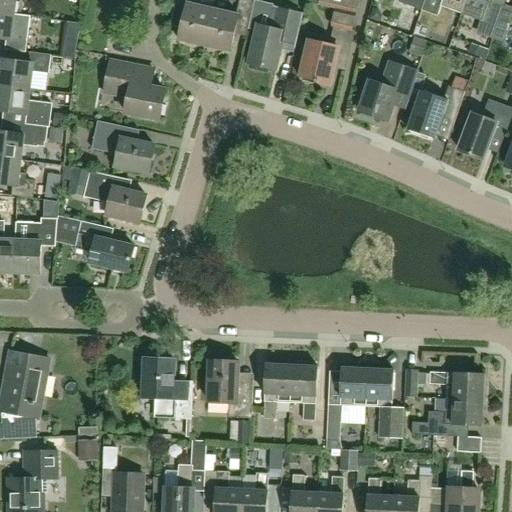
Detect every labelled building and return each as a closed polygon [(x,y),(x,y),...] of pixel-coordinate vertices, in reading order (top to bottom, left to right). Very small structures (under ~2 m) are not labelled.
[(0,0),(0,12),(17,15),(18,0),(0,0)] [(207,47),(215,9),(192,3),(192,0),(177,0),(175,10),(187,13),(183,28),(181,41),(207,47)] [(241,0),(238,14),(215,9),(207,47),(232,52),(236,33),(240,18),(251,21),(256,0),(241,0)] [(348,61),(356,31),(353,31),(360,0),(320,0),(319,6),(335,10),(331,25),(335,26),(331,46),(310,41),(301,78),(331,85),(335,70),(338,58),(348,61)] [(402,0),(401,4),(423,11),(427,0),(402,0)] [(427,0),(423,11),(439,16),(444,0),(427,0)] [(476,0),(492,5),(481,36),(493,40),(505,5),(494,1),(494,0),(476,0)] [(511,6),(510,6),(505,5),(493,40),(504,44),(511,22),(511,6)] [(290,45),(295,47),(296,44),(297,44),(304,14),(281,9),(281,7),(275,6),(270,28),(260,25),(250,64),(252,64),(251,68),(269,72),(270,68),(278,70),(284,44),(290,45)] [(17,15),(0,12),(0,39),(6,40),(6,45),(5,50),(26,53),(30,17),(17,15)] [(0,77),(0,83),(31,88),(33,70),(50,72),(52,55),(32,53),(31,57),(31,62),(2,58),(0,77)] [(156,68),(127,62),(112,59),(106,91),(130,96),(127,112),(162,118),(167,90),(153,87),(156,68)] [(405,111),(416,75),(417,72),(388,63),(380,85),(371,82),(361,112),(389,122),(394,107),(399,109),(405,111)] [(455,80),(452,88),(448,87),(444,99),(421,92),(408,131),(434,139),(435,137),(439,126),(445,128),(453,130),(465,93),(462,91),(465,83),(455,80)] [(53,104),(29,101),(31,88),(0,83),(0,109),(24,113),(23,118),(22,123),(43,126),(43,127),(48,127),(48,128),(50,128),(53,104)] [(484,159),(488,150),(495,129),(501,131),(507,133),(511,119),(511,109),(489,101),(484,118),(473,114),(460,151),(484,159)] [(155,145),(138,141),(139,137),(140,131),(98,121),(92,149),(120,155),(118,165),(150,172),(155,145)] [(43,127),(43,126),(22,123),(22,128),(21,133),(0,130),(0,157),(22,160),(24,145),(45,147),(45,143),(46,143),(48,128),(48,127),(43,127)] [(26,174),(20,173),(22,160),(0,157),(0,182),(13,184),(12,191),(12,196),(33,199),(36,181),(25,180),(26,174)] [(147,195),(130,191),(131,186),(132,181),(91,172),(89,183),(85,196),(111,202),(108,214),(141,222),(147,195)] [(16,223),(16,239),(15,274),(40,275),(41,247),(56,247),(58,219),(42,219),(42,224),(16,223)] [(91,263),(129,273),(135,247),(104,239),(105,234),(107,227),(83,221),(77,250),(93,254),(91,263)] [(0,273),(15,274),(16,239),(2,239),(3,224),(0,224),(0,273)] [(4,412),(4,424),(5,434),(5,439),(36,438),(35,418),(39,419),(51,361),(12,353),(0,412),(4,412)] [(191,420),(190,420),(192,384),(183,383),(173,383),(174,360),(146,358),(144,397),(156,397),(155,417),(187,419),(186,438),(191,438),(191,420)] [(237,392),(238,374),(239,364),(210,362),(208,401),(230,402),(229,416),(252,418),(253,393),(245,393),(237,392)] [(291,403),(294,366),(268,364),(265,418),(275,419),(276,402),(291,403)] [(294,366),(291,403),(304,404),(303,420),(316,421),(319,368),(294,366)] [(342,448),(340,440),(341,421),(353,422),(354,406),(367,407),(369,369),(343,368),(341,406),(335,405),(329,405),(327,439),(327,450),(342,450),(342,448)] [(398,408),(392,408),(395,371),(369,369),(367,407),(381,408),(380,424),(378,438),(403,439),(405,409),(398,408)] [(418,398),(419,384),(426,385),(426,374),(419,373),(420,371),(413,371),(407,370),(405,397),(418,398)] [(445,399),(483,401),(485,375),(431,372),(430,384),(446,385),(445,399)] [(482,426),(483,401),(445,399),(444,412),(429,411),(428,423),(412,423),(411,435),(444,437),(459,437),(469,438),(469,432),(470,426),(482,426)] [(70,452),(91,452),(91,431),(71,431),(70,452)] [(482,439),(469,438),(459,437),(458,451),(481,453),(481,446),(482,439)] [(192,489),(193,471),(200,471),(204,471),(205,442),(192,441),(191,466),(179,466),(178,488),(165,487),(163,511),(194,511),(195,489),(192,489)] [(43,511),(43,494),(48,494),(48,481),(60,481),(59,451),(25,451),(25,460),(25,479),(10,479),(10,510),(15,510),(14,511),(43,511)] [(340,471),(358,472),(359,451),(341,451),(340,471)] [(113,511),(142,511),(143,475),(117,474),(117,468),(103,468),(103,497),(110,497),(114,497),(113,511)] [(241,511),(242,490),(229,490),(230,473),(205,471),(205,478),(211,479),(216,479),(214,511),(241,511)] [(477,511),(479,490),(472,490),(473,472),(461,471),(460,489),(449,488),(446,511),(477,511)] [(242,490),(241,511),(267,511),(269,475),(256,474),(255,491),(242,490)] [(316,511),(318,493),(304,492),(305,476),(292,475),(290,511),(316,511)] [(318,493),(316,511),(342,511),(344,477),(332,476),(332,493),(318,493)] [(394,497),(392,511),(418,511),(419,501),(431,502),(432,477),(420,477),(420,481),(408,480),(407,497),(394,497)] [(392,511),(394,497),(380,496),(381,479),(369,479),(366,511),(392,511)]
